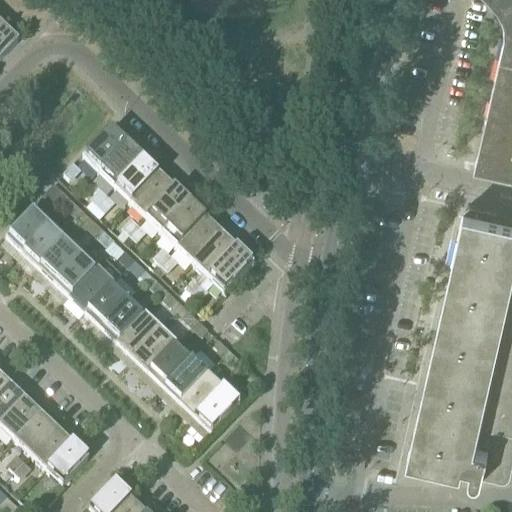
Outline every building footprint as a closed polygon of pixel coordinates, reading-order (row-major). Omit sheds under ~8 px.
[(505,12),(506,17),(506,19),(506,30),(476,162),(511,170),(511,0),(497,0),(500,3),(505,12)] [(12,32),(4,25),(0,29),(0,62),(17,44),(8,36),(12,32)] [(81,163),(97,178),(130,144),(123,137),(119,141),(110,133),(81,163)] [(130,144),(97,178),(113,193),(142,163),(134,155),(137,151),(130,144)] [(128,208),(161,174),(154,167),(151,171),(142,163),(113,193),(106,200),(112,206),(119,199),(128,208)] [(78,174),(72,168),(63,178),(68,184),(78,174)] [(161,174),(128,208),(144,223),(173,192),(165,185),(169,181),(161,174)] [(182,200),(173,192),(144,223),(160,238),(192,204),(185,197),(182,200)] [(101,195),(91,205),(96,210),(106,200),(101,195)] [(56,202),(65,211),(71,205),(61,197),(56,202)] [(112,206),(106,200),(96,210),(102,216),(112,206)] [(192,204),(160,238),(175,253),(204,222),(197,215),(200,211),(192,204)] [(82,216),(71,205),(65,211),(76,222),(82,216)] [(466,209),(465,210),(464,212),(407,461),(407,463),(408,465),(409,467),(410,469),(412,470),(414,471),(460,480),(461,473),(463,466),(471,468),(469,476),(470,478),(470,480),(472,482),(474,482),(476,483),(478,482),(479,481),(481,480),(482,479),(482,478),(502,482),(504,482),(507,481),(508,480),(510,479),(511,476),(511,470),(511,215),(472,207),(470,207),(468,208),(466,209)] [(4,244),(20,259),(49,228),(33,213),(4,244)] [(175,253),(191,268),(224,233),(216,227),(213,230),(204,222),(175,253)] [(137,230),(132,225),(122,235),(128,240),(137,230)] [(87,232),(97,241),(102,235),(93,226),(87,232)] [(49,228),(20,259),(35,274),(65,243),(49,228)] [(143,236),(137,230),(128,240),(134,246),(143,236)] [(224,233),(191,268),(201,278),(185,295),(190,300),(200,290),(207,283),(236,252),(228,244),(231,241),(224,233)] [(102,235),(97,241),(107,251),(113,245),(102,235)] [(80,258),(65,243),(35,274),(51,289),(80,258)] [(244,260),(236,252),(207,283),(200,290),(190,300),(196,306),(206,295),(206,296),(212,288),(223,299),(256,264),(248,257),(244,260)] [(169,260),(163,255),(154,265),(159,270),(169,260)] [(118,262),(128,271),(134,265),(124,256),(118,262)] [(80,258),(51,289),(67,304),(96,273),(80,258)] [(175,266),(169,260),(159,270),(165,276),(175,266)] [(96,273),(67,304),(83,319),(112,288),(120,280),(105,265),(97,274),(96,273)] [(144,275),(134,265),(128,271),(139,281),(144,275)] [(150,292),(160,301),(165,295),(156,286),(150,292)] [(128,303),(112,288),(83,319),(99,334),(128,303)] [(176,305),(165,295),(160,301),(170,311),(176,305)] [(144,318),(128,303),(99,334),(115,349),(144,318)] [(187,316),(181,322),(191,331),(197,325),(187,316)] [(159,333),(144,318),(115,349),(130,364),(159,333)] [(207,335),(197,325),(191,331),(201,341),(207,335)] [(175,348),(159,333),(130,364),(146,379),(175,348)] [(223,361),(228,355),(218,346),(213,351),(223,361)] [(146,379),(161,394),(191,363),(175,348),(146,379)] [(238,365),(228,355),(223,361),(233,371),(238,365)] [(206,378),(191,363),(161,394),(177,409),(206,378)] [(222,393),(206,378),(177,409),(193,424),(222,393)] [(255,396),(262,388),(252,378),(245,386),(255,396)] [(0,396),(8,388),(0,380),(0,396)] [(8,388),(0,396),(0,428),(24,403),(8,388)] [(239,409),(222,393),(193,424),(210,440),(239,409)] [(0,428),(0,432),(14,445),(39,418),(24,403),(0,428)] [(39,418),(14,445),(29,460),(55,433),(39,418)] [(29,460),(45,475),(71,448),(55,433),(29,460)] [(71,448),(45,475),(61,490),(87,463),(71,448)] [(7,472),(13,477),(23,467),(17,461),(7,472)] [(28,472),(23,467),(13,477),(19,482),(28,472)] [(113,488),(90,511),(121,511),(133,500),(126,493),(122,497),(113,488)] [(48,510),(57,500),(52,494),(42,505),(48,510)] [(133,500),(121,511),(138,511),(137,511),(140,507),(133,500)] [(16,511),(6,502),(1,508),(5,511),(16,511)]
